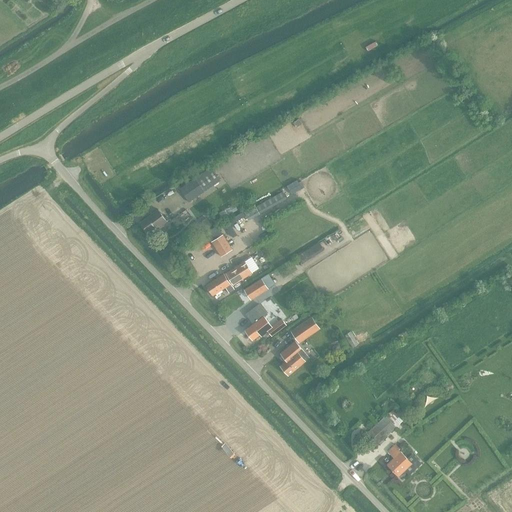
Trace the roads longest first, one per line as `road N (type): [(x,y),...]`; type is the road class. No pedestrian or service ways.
road 1 (unclassified): [(384,511),(43,147)]
road 2 (unclassified): [(0,83),(151,0)]
road 3 (unclassified): [(0,138),(143,52)]
road 4 (unclassified): [(43,147),(143,52)]
